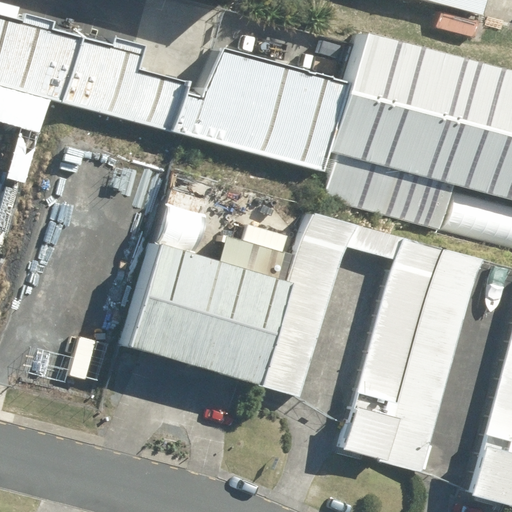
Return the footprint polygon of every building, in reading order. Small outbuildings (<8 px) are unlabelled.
[(412,0),(481,18),(485,0),(412,0)] [(239,13),(234,30),(312,52),(317,35),(239,13)] [(325,156),(332,157),(320,201),(438,233),(449,188),(511,204),(511,79),(351,37),(339,85),(222,54),(199,102),(183,98),(186,87),(137,75),(144,50),(113,42),(111,50),(50,34),(52,25),(24,18),(22,26),(0,20),(0,130),(31,139),(41,101),(320,175),(325,156)] [(188,181),(183,194),(200,200),(204,187),(188,181)] [(388,259),(335,449),(411,471),(470,265),(299,216),(280,283),(267,280),(272,260),(236,249),(230,269),(151,247),(122,350),(290,397),(334,243),(388,259)] [(511,344),(470,500),(511,511),(511,344)]
